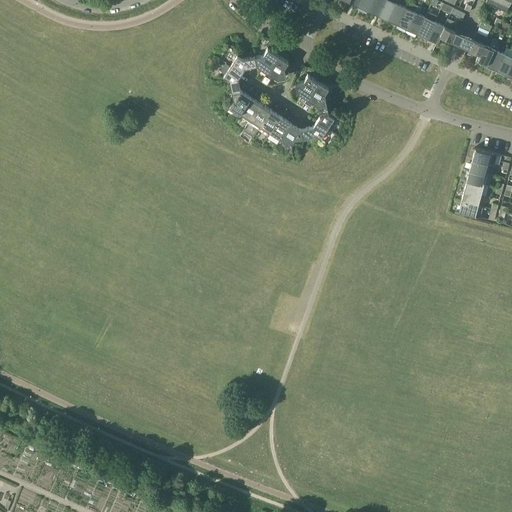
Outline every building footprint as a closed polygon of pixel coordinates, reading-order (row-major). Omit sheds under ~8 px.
[(360,0),(358,5),(368,10),(372,0),(360,0)] [(384,0),(372,0),(368,10),(378,14),(384,0)] [(384,0),(378,14),(388,19),(395,3),(396,3),(396,0),(384,0)] [(408,0),(405,7),(398,23),(407,28),(415,12),(417,5),(418,5),(408,0)] [(511,0),(498,0),(496,5),(506,10),(511,0)] [(396,3),(395,3),(388,19),(398,23),(405,7),(396,3)] [(417,5),(415,12),(407,28),(417,33),(425,16),(419,13),(422,7),(417,5)] [(463,18),(465,13),(453,7),(451,13),(463,18)] [(491,15),(481,10),(479,16),(489,20),(491,15)] [(427,11),(425,16),(417,33),(427,37),(435,21),(437,16),(427,11)] [(447,17),(444,25),(440,35),(441,35),(458,43),(458,44),(458,45),(459,45),(464,34),(455,30),(459,22),(447,17)] [(480,20),(478,25),(490,31),(492,25),(480,20)] [(444,25),(435,21),(427,37),(438,42),(441,35),(440,35),(444,25)] [(461,45),(479,53),(480,53),(484,44),(488,36),(477,31),(473,39),(464,34),(459,45),(460,46),(461,46),(461,45)] [(480,53),(479,53),(476,60),(481,62),(486,64),(493,48),(496,42),(492,41),(489,46),(484,44),(480,53)] [(491,67),(496,69),(503,53),(498,50),(500,44),(496,42),(493,48),(486,64),(491,67)] [(263,54),(254,56),(256,65),(257,65),(267,71),(278,54),(267,47),(263,54)] [(511,56),(508,55),(503,53),(496,69),(501,71),(506,74),(511,60),(511,56)] [(278,54),(267,71),(278,78),(286,76),(284,67),(288,61),(278,54)] [(237,55),(231,65),(242,72),(245,67),(256,65),(254,56),(243,58),(240,56),(237,55)] [(242,72),(231,65),(224,76),(229,79),(232,91),(240,89),(238,78),(242,72)] [(307,97),(318,80),(308,74),(304,80),(295,82),(297,90),(307,97)] [(318,80),(307,97),(317,104),(318,105),(326,103),(324,94),(328,87),(318,80)] [(240,113),(250,96),(240,90),(240,89),(232,91),(234,100),(229,106),(240,113)] [(250,120),(261,103),(250,96),(240,113),(250,120)] [(260,126),(271,110),(261,103),(250,120),(243,131),(253,138),(260,126)] [(318,105),(318,109),(320,116),(316,121),(327,128),(334,118),(329,114),(326,103),(318,105)] [(271,110),(260,126),(270,133),(281,116),(271,110)] [(281,116),(270,133),(281,139),(291,123),(281,116)] [(327,128),(316,121),(313,127),(302,129),(304,138),(315,135),(321,139),(327,128)] [(291,123),(281,139),(290,146),(295,140),(304,138),(302,129),(301,129),(291,123)] [(489,163),(489,162),(492,152),(476,147),(473,158),(489,163)] [(473,158),(470,169),(486,173),(491,174),(494,164),(489,162),(489,163),(473,158)] [(491,174),(486,173),(470,169),(467,179),(484,183),(488,185),(491,174)] [(467,179),(464,190),(481,194),(484,183),(467,179)] [(464,190),(461,200),(478,204),(481,194),(464,190)] [(478,205),(478,204),(461,200),(458,211),(480,216),(483,207),(478,205)] [(496,215),(497,209),(491,208),(490,213),(488,218),(494,220),(496,215)]
